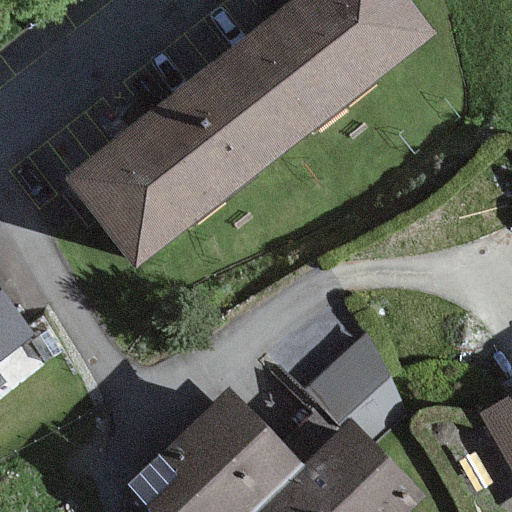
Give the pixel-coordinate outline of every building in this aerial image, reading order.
[(430,44),(396,0),(313,0),(71,182),(135,266),(430,44)] [(0,349),(19,337),(0,308),(0,349)] [(311,371),(340,417),(360,404),(373,425),(413,400),(371,333),(311,371)] [(241,511),(293,463),(226,393),(133,482),(161,511),(241,511)] [(511,396),(481,413),(511,471),(511,396)] [(393,511),(417,489),(351,422),(258,511),(393,511)]
